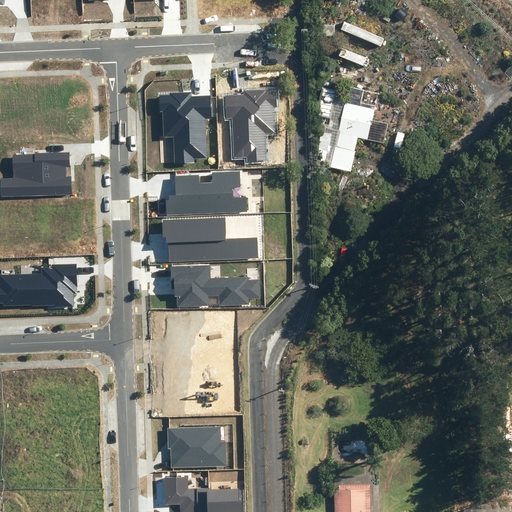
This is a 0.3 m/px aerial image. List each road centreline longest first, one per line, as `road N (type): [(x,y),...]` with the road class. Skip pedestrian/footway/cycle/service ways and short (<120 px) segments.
road 1 (residential): [(116,48),(124,338)]
road 2 (residential): [(124,338),(129,511)]
road 3 (residential): [(271,39),(116,48)]
